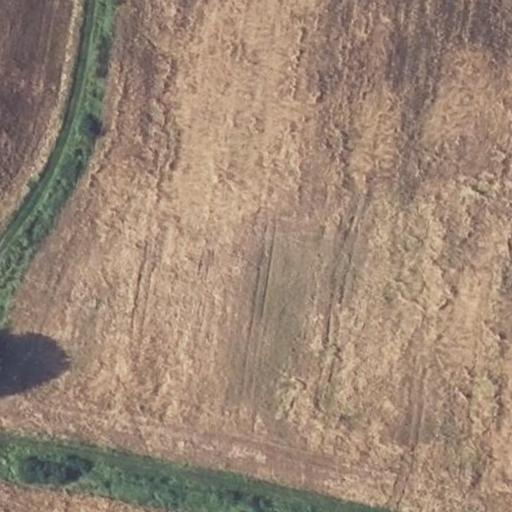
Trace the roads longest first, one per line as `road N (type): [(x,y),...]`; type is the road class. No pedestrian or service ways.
road 1 (track): [(0,437),(363,511)]
road 2 (track): [(0,252),(55,153),(78,90),(94,0)]
